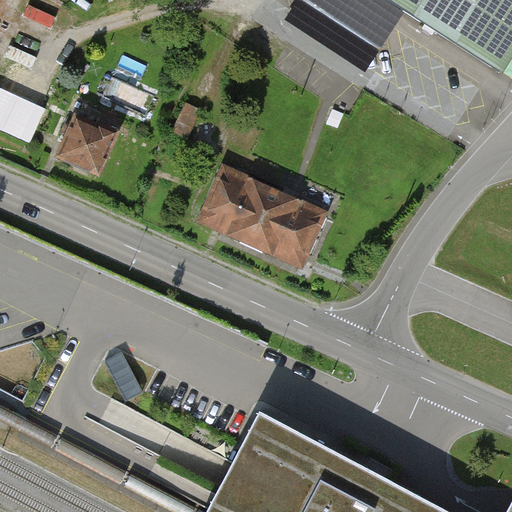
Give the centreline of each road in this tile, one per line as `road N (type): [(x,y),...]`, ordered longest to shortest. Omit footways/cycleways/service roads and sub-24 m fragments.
road 1 (secondary): [(0,188),(366,353)]
road 2 (unclassified): [(511,138),(450,210),(366,353)]
road 3 (secondary): [(366,353),(511,418)]
